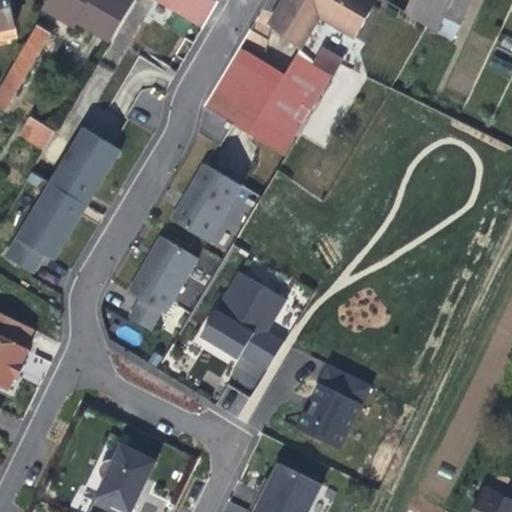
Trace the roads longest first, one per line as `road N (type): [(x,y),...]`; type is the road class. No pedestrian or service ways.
road 1 (residential): [(86,369),(89,277),(173,140),(191,84),(237,0)]
road 2 (residential): [(198,511),(216,473),(204,431),(86,369)]
road 3 (residential): [(86,369),(59,378),(0,494)]
